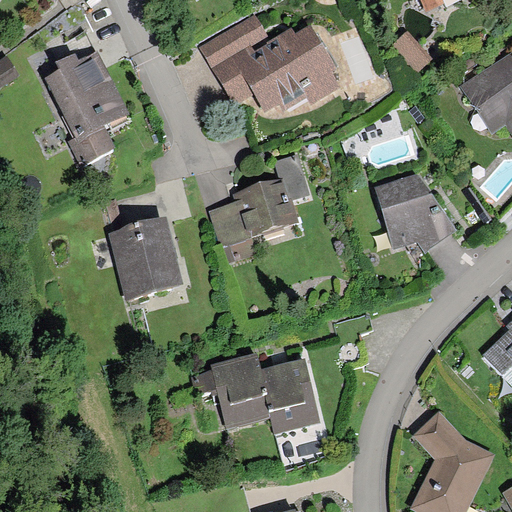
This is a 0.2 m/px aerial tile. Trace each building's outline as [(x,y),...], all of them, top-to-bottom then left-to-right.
[(418,0),(425,14),(455,0),(418,0)] [(253,16),(198,51),(235,110),(253,99),(266,120),(280,111),(284,116),(306,103),(310,109),(338,91),(333,82),(340,78),(311,32),(296,41),(291,33),(271,45),(253,16)] [(433,60),(408,34),(391,49),(416,76),(433,60)] [(511,54),(460,89),(490,136),(505,126),(511,136),(511,54)] [(0,88),(16,78),(4,59),(0,61),(0,88)] [(130,123),(97,60),(77,71),(73,63),(57,72),(60,77),(42,86),(58,116),(61,114),(76,141),(68,145),(81,170),(99,161),(90,144),(130,123)] [(234,205),(210,212),(220,245),(223,244),(229,265),(258,256),(253,240),(300,225),(294,204),(311,198),(298,156),(274,163),(280,181),(232,195),(234,205)] [(417,180),(377,193),(392,252),(418,245),(424,258),(457,235),(417,180)] [(168,226),(109,241),(125,308),(184,293),(168,226)] [(507,331),(480,356),(501,379),(511,368),(511,320),(504,328),(507,331)] [(257,356),(211,367),(213,373),(192,379),(198,398),(217,393),(226,430),(271,419),(275,436),(321,424),(305,363),(261,375),(257,356)] [(467,511),(494,456),(466,443),(439,415),(413,440),(435,462),(410,511),(467,511)]
